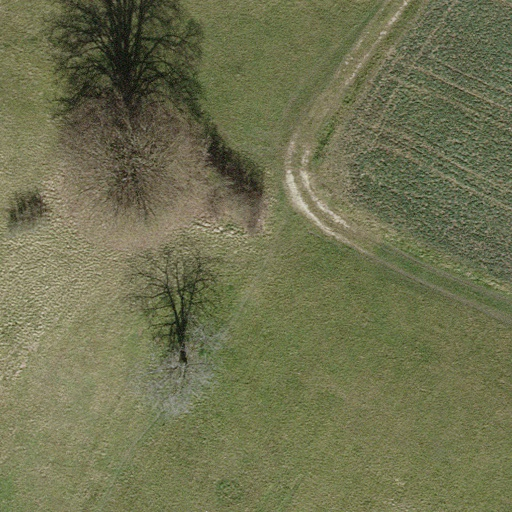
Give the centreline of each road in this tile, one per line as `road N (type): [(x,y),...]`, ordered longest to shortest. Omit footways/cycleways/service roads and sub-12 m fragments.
road 1 (track): [(511,306),(346,234),(308,201)]
road 2 (track): [(402,0),(301,144)]
